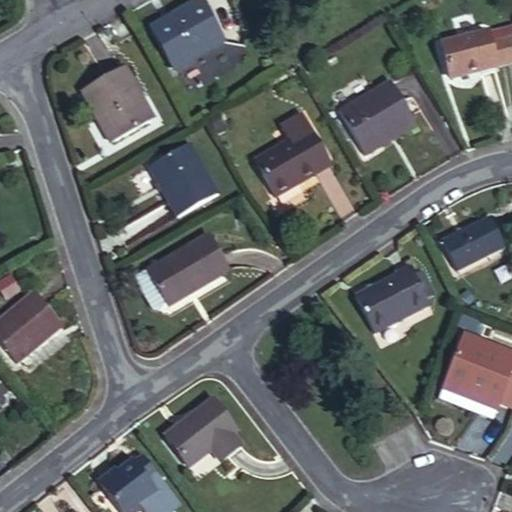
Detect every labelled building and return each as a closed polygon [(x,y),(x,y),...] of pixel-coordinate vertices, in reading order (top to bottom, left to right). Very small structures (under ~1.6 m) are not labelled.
[(170,23),(151,33),(174,72),(224,44),(199,2),(168,18),(170,23)] [(511,26),(487,35),(496,69),(511,64),(511,26)] [(487,35),(441,47),(450,81),(496,69),(487,35)] [(125,72),(83,95),(111,144),(153,121),(125,72)] [(377,143),(413,122),(391,83),(339,113),(365,157),(381,148),(377,143)] [(219,119),(210,124),(215,133),(224,128),(219,119)] [(417,127),(413,122),(377,143),(381,148),(417,127)] [(297,176),(327,160),(310,131),(254,162),(275,199),(302,185),(297,176)] [(189,147),(149,169),(178,219),(216,197),(189,147)] [(331,168),(327,160),(297,176),(302,185),(331,168)] [(490,219),(441,244),(456,273),(505,248),(490,219)] [(207,238),(147,272),(168,308),(228,274),(207,238)] [(410,270),(354,298),(373,335),(429,307),(410,270)] [(168,308),(147,272),(134,279),(152,310),(160,312),(168,308)] [(34,293),(0,320),(0,343),(17,365),(63,328),(34,293)] [(442,390),(462,398),(464,392),(483,399),(481,406),(497,411),(499,406),(511,370),(511,355),(462,337),(442,390)] [(511,370),(499,406),(511,410),(511,370)] [(462,398),(442,390),(438,401),(493,423),(497,411),(481,406),(462,398)] [(464,392),(462,398),(481,406),(483,399),(464,392)] [(212,402),(163,439),(187,469),(211,452),(219,464),(240,448),(230,436),(235,433),(212,402)] [(142,457),(133,465),(137,469),(146,462),(142,457)] [(98,485),(117,511),(126,511),(137,504),(141,509),(157,496),(151,487),(147,484),(157,476),(146,462),(137,469),(133,465),(131,463),(117,474),(115,472),(98,485)] [(147,484),(151,487),(161,480),(157,476),(147,484)]
